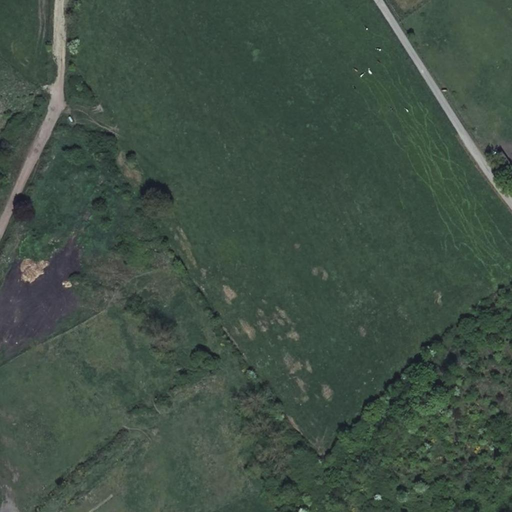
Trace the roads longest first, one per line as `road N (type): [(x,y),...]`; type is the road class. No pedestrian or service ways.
road 1 (track): [(63,0),(57,34),(65,72),(0,236)]
road 2 (unclassified): [(511,190),(379,0)]
